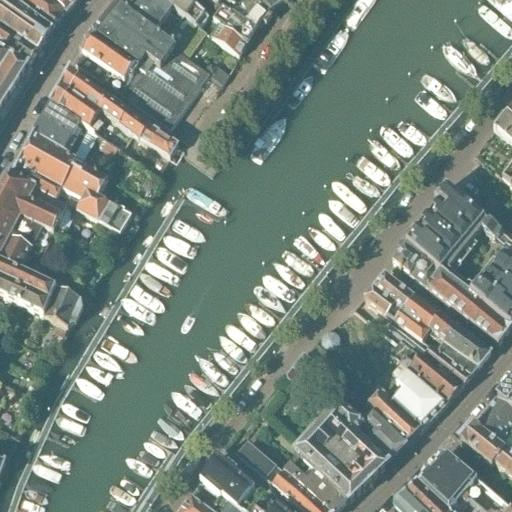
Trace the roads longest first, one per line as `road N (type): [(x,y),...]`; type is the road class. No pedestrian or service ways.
road 1 (residential): [(172,511),(214,451),(511,99)]
road 2 (unclassified): [(364,511),(511,352)]
road 3 (tertiary): [(108,0),(0,152)]
road 4 (residential): [(213,144),(311,0)]
